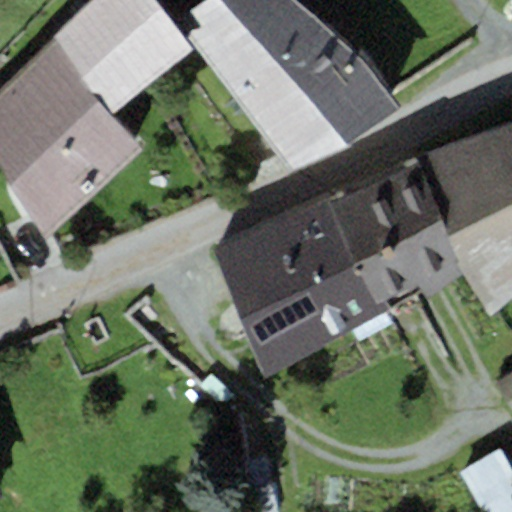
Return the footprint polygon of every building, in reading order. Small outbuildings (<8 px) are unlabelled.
[(193,45),(158,0),(87,0),(0,92),(0,164),(43,236),(139,145),(111,112),(193,45)] [(244,108),(333,30),(297,0),(198,0),(179,17),(244,108)] [(333,30),(244,108),(289,167),(399,106),(365,57),(333,30)] [(511,119),(410,158),(463,274),(489,314),(511,292),(511,119)] [(410,158),(325,193),(380,312),(463,274),(410,158)] [(325,193),(277,216),(332,339),(380,312),(325,193)] [(266,376),(332,339),(277,216),(211,248),(266,376)]
